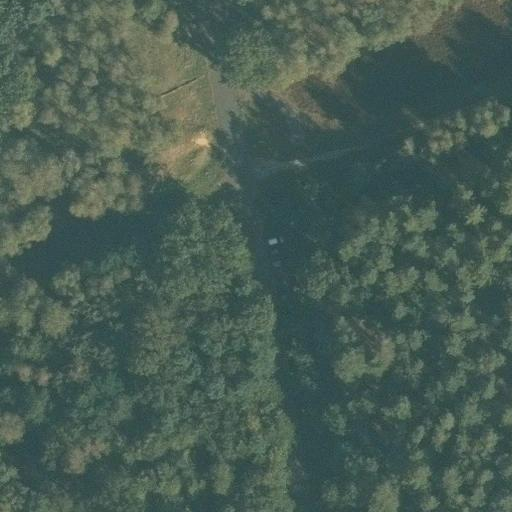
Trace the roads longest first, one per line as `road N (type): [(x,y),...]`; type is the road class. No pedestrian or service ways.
road 1 (track): [(511,95),(0,290)]
road 2 (track): [(208,0),(303,511)]
